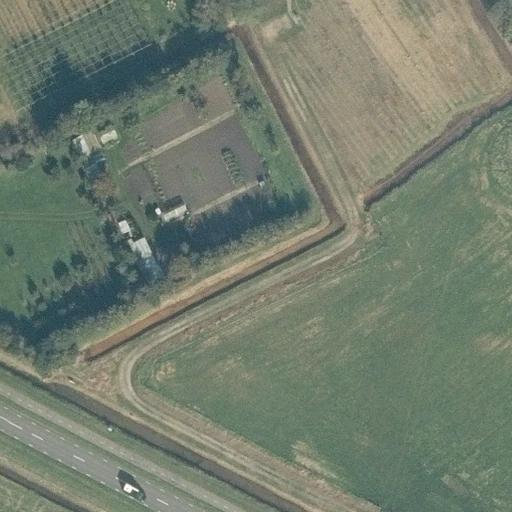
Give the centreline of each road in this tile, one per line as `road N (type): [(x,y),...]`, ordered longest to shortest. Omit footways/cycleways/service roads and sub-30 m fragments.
road 1 (tertiary): [(174,511),(0,420)]
road 2 (track): [(0,224),(79,225),(133,211)]
